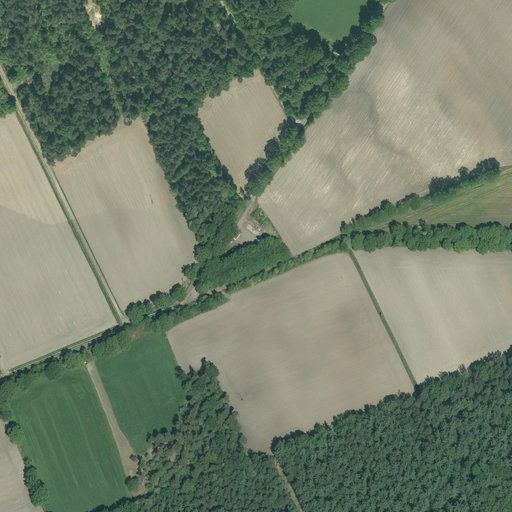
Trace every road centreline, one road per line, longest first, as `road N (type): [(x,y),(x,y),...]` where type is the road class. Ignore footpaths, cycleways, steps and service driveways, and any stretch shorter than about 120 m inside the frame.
road 1 (unclassified): [(387,0),(183,299),(0,379)]
road 2 (track): [(183,299),(511,170)]
road 3 (track): [(349,237),(511,233)]
